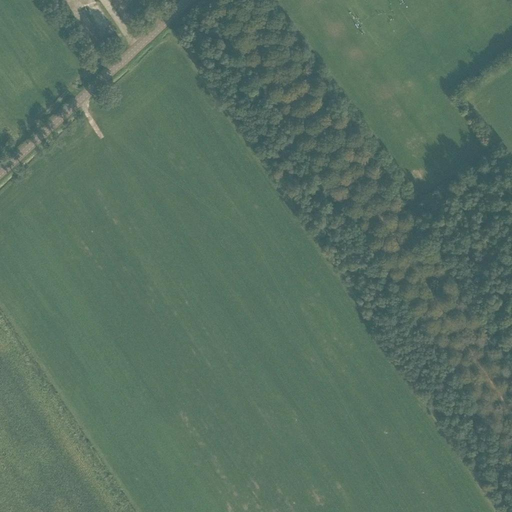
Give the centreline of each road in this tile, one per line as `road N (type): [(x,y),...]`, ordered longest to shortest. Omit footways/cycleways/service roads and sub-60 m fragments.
road 1 (track): [(229,0),(229,13),(511,439)]
road 2 (track): [(511,415),(236,0)]
road 3 (tertiary): [(0,173),(188,0)]
